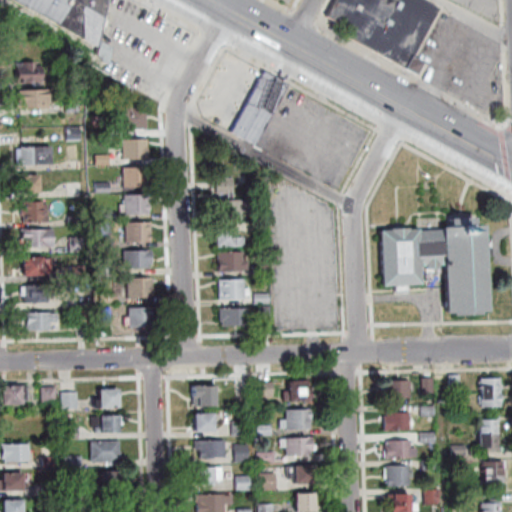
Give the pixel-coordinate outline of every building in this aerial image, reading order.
[(5,0),(99,48),(101,42),(102,38),(111,0),(5,0)] [(337,0),(421,0),(438,9),(412,56),(422,62),(415,76),(346,38),(351,29),(328,17),(337,0)] [(101,42),(114,48),(110,66),(104,63),(98,55),(101,42)] [(45,83),(45,63),(13,63),(13,83),(45,83)] [(290,84),(257,144),(235,132),(267,72),(290,84)] [(49,91),(17,91),(17,109),(49,109),(49,91)] [(66,98),(79,97),(81,112),(67,113),(66,98)] [(149,131),(148,109),(116,110),(116,131),(149,131)] [(68,130),(82,130),(82,140),(68,140),(68,130)] [(124,160),(149,160),(149,140),(124,141),(124,160)] [(19,149),(19,166),(52,166),(52,149),(19,149)] [(96,155),(110,155),(110,164),(96,164),(96,155)] [(127,168),(127,187),(150,187),(150,168),(127,168)] [(217,177),(236,176),(237,193),(218,194),(217,177)] [(22,195),(40,195),(40,177),(22,177),(22,195)] [(98,183),(113,183),(113,193),(98,193),(98,183)] [(70,184),(83,184),(84,195),(70,196),(70,184)] [(151,194),(125,195),(125,205),(122,205),(122,215),(151,214),(151,194)] [(218,200),(243,200),(243,202),(253,201),(253,211),(243,212),(244,220),(219,221),(218,200)] [(51,203),(25,203),(25,223),(51,223),(51,203)] [(99,210),(113,211),(113,220),(99,220),(99,210)] [(69,217),(85,216),(86,225),(70,225),(69,217)] [(450,228),(450,220),(475,219),(475,227),(482,227),(483,241),(488,240),(489,256),(483,256),(486,313),(480,313),(480,316),(451,317),(451,314),(446,314),(443,258),(418,259),(419,285),(407,286),(408,295),(394,295),(394,286),(381,287),(379,232),(389,231),(389,230),(407,229),(408,230),(450,228)] [(127,242),(152,242),(152,223),(126,223),(127,242)] [(217,230),(236,228),(237,237),(246,237),(247,246),(237,246),(237,248),(218,249),(217,230)] [(55,249),(55,230),(24,230),(24,249),(55,249)] [(71,238),(85,237),(86,251),(72,252),(71,238)] [(101,238),(115,238),(115,249),(101,250),(101,238)] [(126,251),(126,269),(154,268),(154,251),(126,251)] [(220,252),(245,251),(246,260),(251,260),(251,270),(246,270),(246,271),(221,272),(220,252)] [(24,279),(51,277),(50,258),(23,260),(24,279)] [(101,263),(117,262),(118,276),(101,276),(101,263)] [(256,277),(255,265),(271,264),(272,276),(256,277)] [(221,280),(246,279),(246,289),(251,289),(251,296),(247,296),(247,300),(221,301),(221,280)] [(129,280),(129,300),(154,299),(154,280),(129,280)] [(51,285),(22,286),(23,303),(51,302),(51,285)] [(256,294),(272,293),(272,304),(257,305),(256,294)] [(262,306),(272,305),(273,319),(262,319),(262,306)] [(221,309),(251,307),(252,326),(224,327),(224,323),(222,323),(221,309)] [(132,309),(132,329),(151,329),(151,309),(132,309)] [(78,312),(88,311),(88,327),(79,328),(78,312)] [(54,331),(54,323),(57,323),(57,313),(27,314),(27,332),(54,331)] [(450,376),(461,376),(461,390),(450,390),(450,376)] [(435,394),(423,394),(423,379),(434,379),(435,394)] [(481,381),(502,380),(502,387),(504,387),(504,391),(502,391),(502,409),(481,409),(481,405),(480,405),(480,402),(481,402),(481,400),(480,400),(480,397),(481,397),(481,391),(479,391),(479,387),(481,387),(481,386),(479,386),(479,382),(481,382),(481,381)] [(257,383),(275,382),(275,397),(257,398),(257,383)] [(291,403),(291,402),(285,402),(284,392),(290,392),(290,383),(310,382),(311,403),(291,403)] [(410,382),(410,400),(388,400),(388,382),(410,382)] [(238,383),(249,383),(250,396),(238,396),(238,383)] [(217,408),(194,409),(194,387),(217,386),(217,408)] [(29,387),(29,402),(26,402),(26,404),(23,404),(23,407),(2,407),(2,387),(29,387)] [(58,403),(43,403),(42,388),(58,388),(58,403)] [(119,391),(120,410),(101,410),(100,409),(94,409),(94,401),(100,401),(100,391),(119,391)] [(79,409),(63,410),(62,393),(79,393),(79,409)] [(436,417),(422,417),(422,407),(435,407),(436,417)] [(312,410),(313,431),(288,431),(288,429),(281,429),(281,421),(287,420),(287,410),(312,410)] [(216,434),(196,434),(195,415),(215,414),(216,434)] [(410,414),(410,432),(385,432),(384,414),(410,414)] [(120,435),(102,435),(102,434),(96,434),(96,428),(93,428),(92,417),(124,417),(124,426),(120,426),(120,435)] [(495,422),(495,418),(501,417),(501,422),(500,422),(500,449),(479,449),(479,422),(495,422)] [(79,440),(65,440),(65,427),(62,427),(62,421),(76,421),(76,427),(79,427),(79,440)] [(233,421),(252,421),(252,436),(233,437),(233,421)] [(258,426),(273,425),(273,435),(258,436),(258,426)] [(421,444),(421,433),(436,433),(436,444),(421,444)] [(287,448),(281,448),(281,440),(286,440),(286,438),(313,437),(314,445),(318,445),(318,451),(314,452),(312,453),(312,456),(287,456),(287,448)] [(196,441),(227,440),(227,459),(201,459),(201,452),(197,452),(196,441)] [(91,442),(121,442),(121,453),(123,453),(123,463),(92,463),(91,442)] [(411,449),(417,449),(417,459),(386,460),(386,446),(388,446),(388,442),(411,442),(411,449)] [(30,450),(36,450),(36,461),(30,461),(30,463),(6,464),(5,460),(3,460),(2,445),(30,444),(30,450)] [(235,445),(250,445),(250,462),(235,463),(235,445)] [(452,445),(466,445),(467,456),(452,456),(452,445)] [(276,452),(276,463),(259,463),(258,452),(276,452)] [(58,457),(58,468),(44,468),(44,457),(58,457)] [(83,457),(83,468),(65,468),(65,457),(83,457)] [(494,486),(484,486),(484,463),(490,462),(490,459),(496,459),(496,462),(504,462),(505,491),(494,491),(494,486)] [(423,461),(437,461),(438,472),(423,472),(423,461)] [(316,486),(296,486),(296,480),(288,480),(288,467),(316,466),(316,486)] [(197,487),(196,468),(223,467),(223,481),(214,481),(214,487),(197,487)] [(410,473),(414,473),(414,478),(410,478),(410,488),(386,488),(386,467),(409,467),(410,473)] [(114,475),(117,475),(117,481),(121,481),(121,491),(102,491),(102,473),(114,473),(114,475)] [(261,491),(260,474),(277,473),(278,490),(261,491)] [(0,481),(3,481),(3,475),(23,475),(24,484),(27,484),(27,492),(24,492),(24,493),(3,493),(3,492),(0,492),(0,481)] [(236,476),(251,476),(252,491),(237,491),(236,476)] [(45,498),(44,482),(61,481),(62,498),(45,498)] [(81,482),(82,495),(66,495),(66,483),(81,482)] [(426,506),(425,491),(437,491),(437,506),(426,506)] [(315,494),(315,511),(297,511),(297,494),(315,494)] [(197,511),(197,496),(233,495),(233,505),(225,505),(225,511),(197,511)] [(410,505),(416,505),(416,511),(390,511),(390,497),(410,497),(410,505)] [(499,511),(500,498),(479,498),(479,511),(499,511)] [(4,511),(4,502),(24,501),(24,511),(4,511)] [(260,511),(260,504),(275,503),(275,511),(260,511)]
